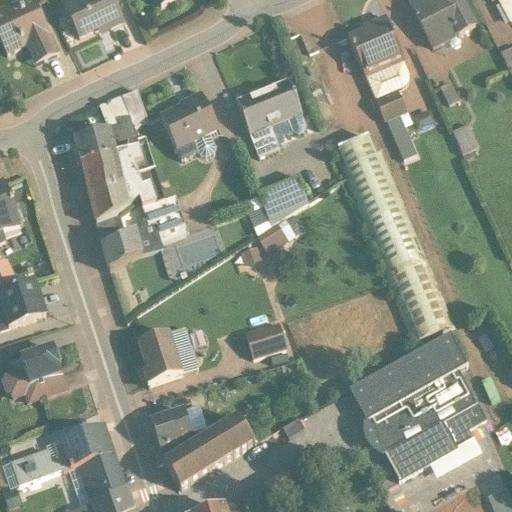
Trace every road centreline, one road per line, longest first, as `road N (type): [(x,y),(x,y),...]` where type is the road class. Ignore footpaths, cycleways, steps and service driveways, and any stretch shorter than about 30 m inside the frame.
road 1 (residential): [(151,511),(26,143)]
road 2 (residential): [(26,143),(45,123),(216,43),(246,16)]
